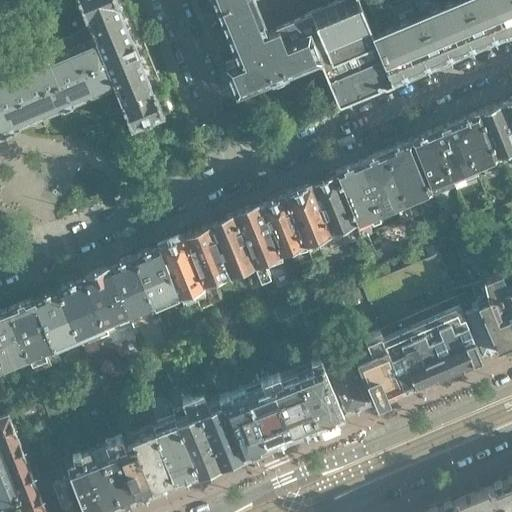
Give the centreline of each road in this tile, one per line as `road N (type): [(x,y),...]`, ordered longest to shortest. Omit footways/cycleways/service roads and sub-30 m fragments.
road 1 (secondary): [(511,386),(208,511)]
road 2 (residential): [(242,174),(511,59)]
road 3 (residential): [(0,274),(242,174)]
road 4 (secondary): [(323,511),(511,431)]
road 5 (residential): [(242,174),(170,0)]
